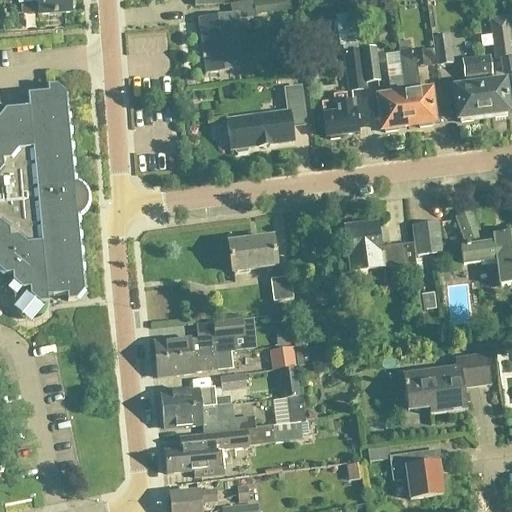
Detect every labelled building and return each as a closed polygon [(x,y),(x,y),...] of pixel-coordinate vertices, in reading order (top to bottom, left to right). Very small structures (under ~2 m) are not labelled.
[(17,0),(18,6),(36,5),(36,17),(71,14),(69,0),(17,0)] [(221,7),(221,0),(191,0),(192,9),(221,7)] [(281,0),(251,4),(253,17),(289,12),(288,0),(281,0)] [(493,2),(478,4),(481,26),(496,24),(493,2)] [(204,75),(216,74),(240,71),(233,22),(233,16),(229,17),(197,21),(204,75)] [(337,48),(355,46),(351,16),(333,18),(337,48)] [(493,60),(511,58),(511,52),(511,49),(507,31),(489,34),(493,60)] [(432,40),(435,69),(452,66),(449,37),(432,40)] [(358,52),(363,85),(378,83),(373,49),(358,52)] [(342,53),(348,94),(364,92),(363,85),(358,52),(357,50),(342,53)] [(409,50),(397,52),(400,78),(407,128),(418,127),(418,130),(431,128),(431,125),(433,125),(429,93),(419,94),(414,63),(410,63),(409,50)] [(475,61),(483,118),(494,117),(494,120),(506,118),(506,115),(509,115),(504,83),(490,85),(489,75),(491,75),(489,59),(475,61)] [(472,120),(483,118),(475,61),(462,63),(464,79),(466,78),(467,88),(453,90),(457,122),(460,121),(460,124),(472,122),(472,120)] [(397,130),(407,128),(400,78),(387,80),(389,98),(378,99),(382,132),(385,131),(385,134),(398,133),(397,130)] [(0,274),(3,278),(11,277),(11,284),(21,292),(28,291),(29,299),(38,307),(47,306),(46,300),(66,298),(66,304),(75,303),(83,294),(64,96),(55,88),(46,89),(47,95),(26,97),(27,110),(4,112),(0,116),(0,274)] [(225,122),(229,152),(233,152),(235,155),(245,153),(247,150),(292,143),(290,128),(304,126),(299,89),(284,91),(287,113),(225,122)] [(338,138),(358,135),(355,113),(354,113),(353,103),(346,104),(344,96),(332,98),(332,103),(320,105),(321,111),(321,112),(322,119),(321,119),(325,140),(329,140),(329,142),(339,141),(338,138)] [(465,250),(459,251),(461,267),(494,263),(497,289),(511,286),(511,235),(498,238),(498,239),(479,242),(469,215),(453,221),(465,250)] [(439,225),(411,229),(415,259),(443,255),(439,225)] [(414,274),(412,257),(410,247),(380,251),(377,227),(344,232),(349,275),(388,270),(389,278),(414,274)] [(229,246),(232,275),(276,270),(272,240),(229,246)] [(291,280),(270,283),(274,305),(294,303),(291,280)] [(421,314),(434,312),(432,296),(419,297),(421,314)] [(156,363),(215,357),(233,355),(232,340),(242,339),(240,322),(212,325),(213,341),(191,344),(191,342),(154,346),(156,363)] [(296,369),(310,367),(321,365),(318,341),(293,344),(296,369)] [(467,353),(492,350),(493,359),(505,358),(504,343),(491,345),(466,348),(467,353)] [(291,351),(267,355),(270,373),(294,370),(291,351)] [(221,365),(241,364),(240,355),(220,356),(221,365)] [(215,357),(156,363),(158,381),(194,377),(194,376),(217,374),(215,357)] [(456,370),(402,377),(408,415),(428,412),(429,418),(467,413),(464,391),(491,387),(487,357),(455,361),(456,370)] [(310,367),(296,369),(297,377),(311,375),(310,367)] [(277,375),(281,401),(300,398),(296,372),(277,375)] [(245,391),(243,378),(243,376),(218,379),(220,395),(245,391)] [(214,400),(213,390),(175,394),(175,396),(160,398),(161,414),(231,407),(230,399),(214,400)] [(304,426),(304,424),(302,414),(301,400),(284,402),(287,428),(293,427),(304,426)] [(233,423),(231,407),(161,414),(163,429),(185,427),(185,430),(209,427),(210,436),(253,431),(253,430),(253,421),(233,423)] [(210,436),(189,438),(179,439),(181,452),(165,454),(167,476),(183,475),(194,474),(194,480),(222,478),(220,453),(235,451),(235,450),(248,449),(270,446),(270,447),(271,447),(269,429),(253,430),(253,431),(210,436)] [(367,465),(389,462),(389,459),(387,450),(366,453),(367,465)] [(389,459),(389,462),(392,484),(407,482),(409,501),(442,497),(438,466),(432,467),(431,454),(389,459)] [(247,488),(235,490),(236,506),(248,504),(247,488)] [(216,492),(184,496),(169,498),(170,511),(199,511),(199,506),(217,504),(216,492)]
